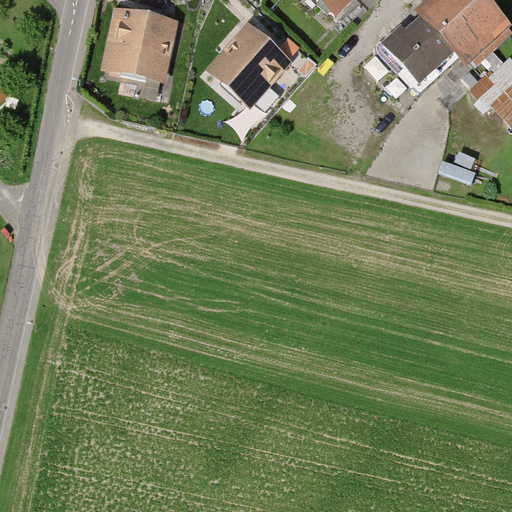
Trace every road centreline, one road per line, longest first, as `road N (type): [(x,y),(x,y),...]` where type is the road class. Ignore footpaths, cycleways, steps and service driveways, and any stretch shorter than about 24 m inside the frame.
road 1 (track): [(511,222),(53,125)]
road 2 (unclassified): [(0,388),(78,0)]
